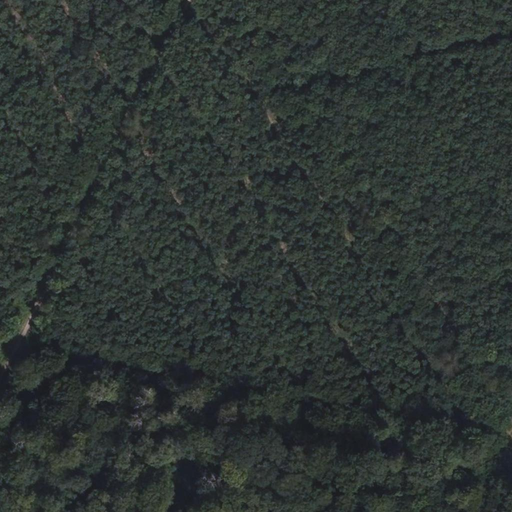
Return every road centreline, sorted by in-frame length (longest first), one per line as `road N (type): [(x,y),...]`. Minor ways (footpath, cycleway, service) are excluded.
road 1 (track): [(0,330),(511,435)]
road 2 (unknown): [(0,373),(193,0)]
road 3 (track): [(318,99),(511,414)]
road 4 (unknown): [(309,84),(511,31)]
road 5 (track): [(0,97),(140,0)]
road 6 (track): [(511,446),(402,511)]
